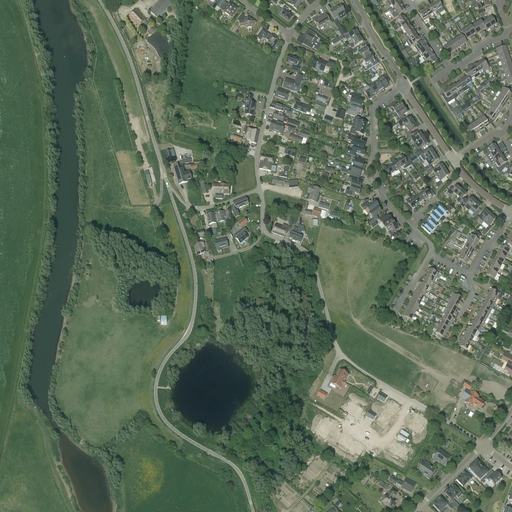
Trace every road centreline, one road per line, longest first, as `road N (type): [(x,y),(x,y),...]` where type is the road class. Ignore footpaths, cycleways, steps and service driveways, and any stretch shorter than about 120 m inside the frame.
road 1 (tertiary): [(252,511),(234,466),(184,437),(156,404),(160,370),(188,333),(195,299),(168,187)]
road 2 (residential): [(482,445),(350,364),(334,341),(309,255),(262,231)]
road 3 (tertiary): [(168,187),(123,44),(99,0)]
road 4 (residential): [(411,226),(383,199),(369,169),(373,107),(405,86)]
road 5 (residential): [(259,188),(256,157),(290,34)]
